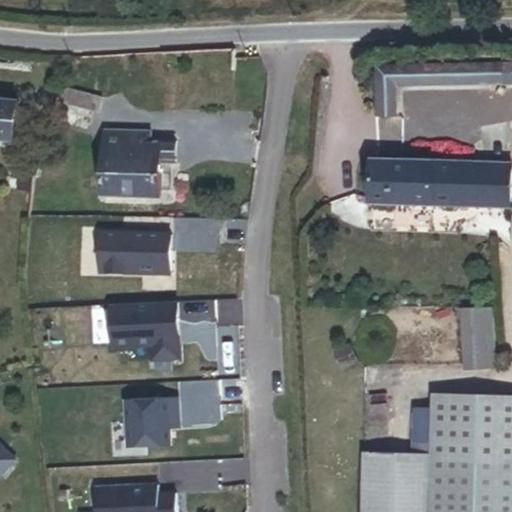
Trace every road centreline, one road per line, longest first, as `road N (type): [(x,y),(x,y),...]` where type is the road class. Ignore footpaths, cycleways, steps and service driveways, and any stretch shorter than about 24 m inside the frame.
road 1 (residential): [(278,42),(264,206),(274,511)]
road 2 (unclassified): [(0,43),(74,51),(278,42)]
road 3 (unclassified): [(278,42),(511,32)]
